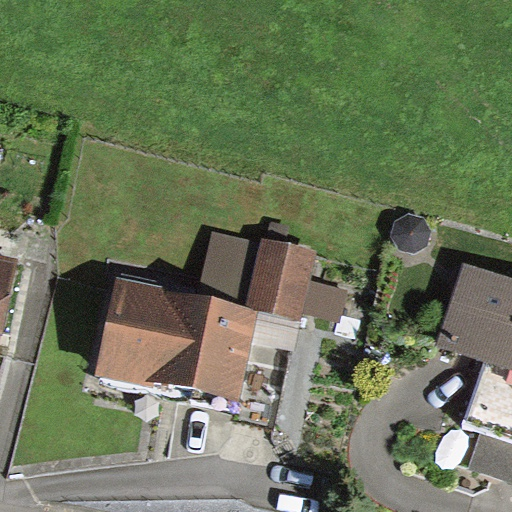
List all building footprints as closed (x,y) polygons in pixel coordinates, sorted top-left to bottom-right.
[(239,302),(285,313),(300,251),(254,240),(239,302)] [(511,374),(511,279),(464,263),(435,348),(485,365),(511,374)] [(303,309),(334,318),(342,291),(310,282),(303,309)] [(90,382),(223,404),(238,316),(105,293),(90,382)] [(511,374),(485,365),(465,423),(483,429),(469,469),(511,484),(511,374)]
